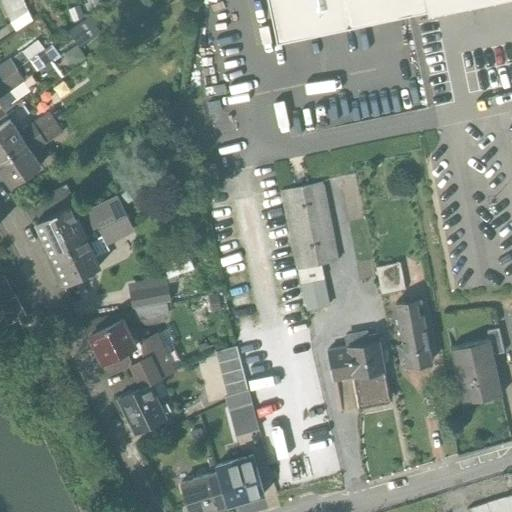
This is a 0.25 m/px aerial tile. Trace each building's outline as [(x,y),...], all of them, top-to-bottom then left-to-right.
[(24,0),(2,0),(12,20),(29,10),(25,0),(24,0)] [(268,0),(277,42),(478,0),(268,0)] [(0,81),(19,68),(13,59),(0,67),(0,81)] [(19,68),(0,81),(0,114),(6,110),(0,100),(0,95),(26,78),(19,68)] [(63,116),(56,105),(50,109),(51,111),(57,120),(63,116)] [(12,119),(0,126),(0,159),(41,131),(57,120),(51,111),(20,131),(12,119)] [(57,120),(41,131),(48,141),(64,130),(57,120)] [(41,131),(0,159),(0,166),(13,185),(43,165),(33,152),(48,141),(41,131)] [(321,181),(282,189),(298,268),(320,263),(337,260),(321,181)] [(65,193),(44,203),(49,214),(70,204),(65,193)] [(49,214),(36,220),(51,252),(85,235),(79,222),(70,204),(49,214)] [(117,204),(79,222),(85,235),(119,219),(115,211),(120,208),(117,204)] [(119,219),(85,235),(87,239),(93,236),(97,244),(129,228),(126,222),(122,225),(119,219)] [(85,235),(51,252),(66,282),(100,266),(87,239),(85,235)] [(189,251),(165,259),(172,281),(182,280),(180,274),(195,269),(189,251)] [(398,262),(374,267),(380,294),(404,288),(398,262)] [(320,263),(298,268),(301,282),(323,278),(320,263)] [(4,274),(0,275),(0,288),(9,284),(4,274)] [(323,278),(301,282),(307,309),(329,305),(323,278)] [(167,282),(131,288),(134,306),(170,300),(167,282)] [(9,284),(0,289),(0,303),(16,295),(9,284)] [(0,303),(0,313),(6,325),(19,317),(25,314),(26,314),(16,295),(0,303)] [(422,314),(410,317),(407,302),(396,304),(407,367),(431,362),(422,314)] [(167,303),(137,307),(138,317),(169,313),(167,303)] [(46,326),(37,308),(27,313),(37,332),(46,326)] [(29,321),(25,314),(19,317),(23,324),(29,321)] [(102,360),(150,335),(148,331),(134,330),(129,332),(122,318),(89,334),(102,360)] [(498,329),(486,331),(488,339),(492,356),(504,353),(498,329)] [(366,331),(345,335),(347,345),(329,349),(334,378),(353,374),(359,408),(390,402),(382,361),(387,360),(385,348),(380,349),(377,334),(367,336),(366,331)] [(155,333),(150,335),(102,360),(101,360),(106,371),(129,361),(134,373),(135,373),(166,358),(155,333)] [(488,339),(450,348),(462,404),(501,395),(492,356),(488,339)] [(238,345),(216,351),(227,395),(248,390),(238,345)] [(166,358),(135,373),(134,373),(130,375),(135,387),(136,387),(149,381),(172,370),(166,358)] [(136,387),(135,387),(120,396),(135,428),(165,413),(149,381),(136,387)] [(253,405),(230,411),(236,434),(259,428),(253,405)] [(254,456),(216,466),(218,472),(226,502),(236,499),(236,502),(265,494),(254,456)] [(218,472),(183,482),(191,511),(199,511),(219,506),(218,504),(226,502),(218,472)] [(511,511),(511,498),(470,510),(470,511),(511,511)]
